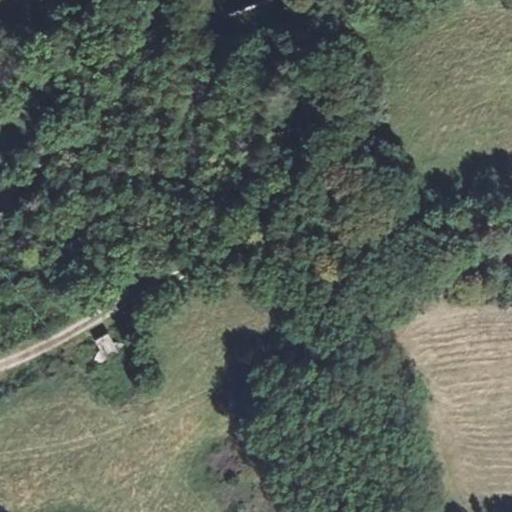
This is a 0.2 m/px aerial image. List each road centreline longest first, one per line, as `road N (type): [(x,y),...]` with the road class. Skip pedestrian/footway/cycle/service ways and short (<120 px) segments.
road 1 (track): [(511,212),(244,251),(158,284),(0,369)]
road 2 (track): [(204,0),(199,26),(0,212)]
